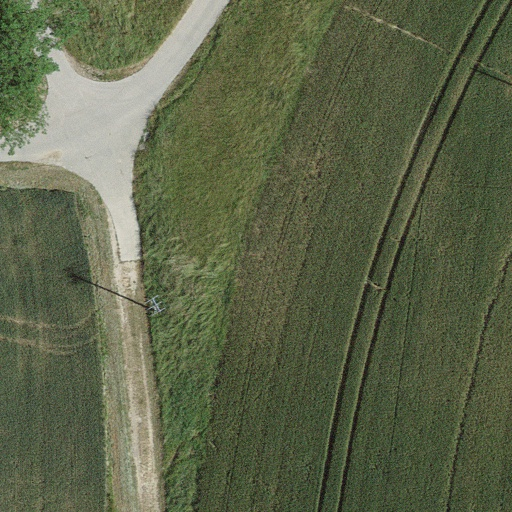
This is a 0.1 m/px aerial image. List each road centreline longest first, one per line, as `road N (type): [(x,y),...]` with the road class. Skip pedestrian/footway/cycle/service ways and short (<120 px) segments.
road 1 (track): [(98,142),(142,363),(151,511)]
road 2 (track): [(223,0),(183,57),(98,142),(0,146)]
road 3 (track): [(98,142),(29,0)]
